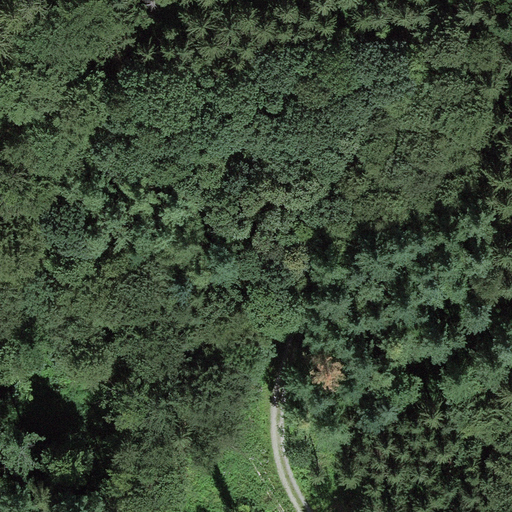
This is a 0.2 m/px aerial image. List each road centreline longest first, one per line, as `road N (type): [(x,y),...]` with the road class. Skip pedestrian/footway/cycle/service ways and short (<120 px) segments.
road 1 (track): [(300,511),(276,433),(285,358),(369,93),(427,0)]
road 2 (track): [(285,358),(232,223),(176,171),(144,158),(104,156),(0,188)]
